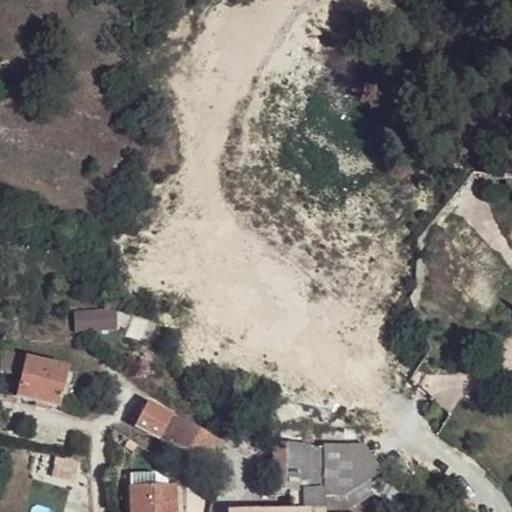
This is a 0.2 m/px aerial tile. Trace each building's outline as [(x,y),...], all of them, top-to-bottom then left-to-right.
[(27,313),(30,336),(131,327),(131,305),(27,313)] [(30,336),(27,313),(0,316),(0,318),(9,339),(30,336)] [(0,354),(0,394),(14,397),(23,358),(1,352),(0,354)] [(59,407),(60,403),(67,368),(23,358),(14,397),(59,407)] [(142,429),(164,441),(175,419),(153,407),(142,429)] [(214,468),(224,447),(175,419),(164,441),(212,468),(214,468)] [(272,491),(297,493),(298,495),(301,495),(325,495),(344,495),(364,482),(380,472),(364,446),(321,446),(272,446),(272,491)] [(364,482),(344,495),(351,505),(370,492),(364,482)] [(130,484),(130,511),(176,511),(176,484),(130,484)] [(325,511),(325,495),(301,495),(301,511),(325,511)]
